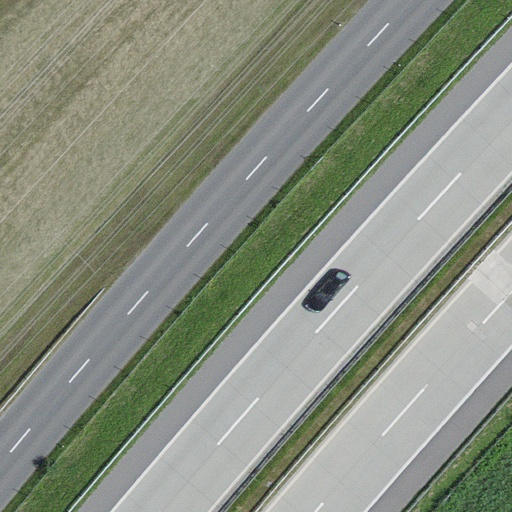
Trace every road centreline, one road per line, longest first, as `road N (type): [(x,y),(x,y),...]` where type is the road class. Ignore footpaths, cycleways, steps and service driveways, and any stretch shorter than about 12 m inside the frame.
road 1 (unclassified): [(411,0),(0,470)]
road 2 (motorway): [(511,120),(161,511)]
road 3 (motorway): [(317,511),(511,296)]
